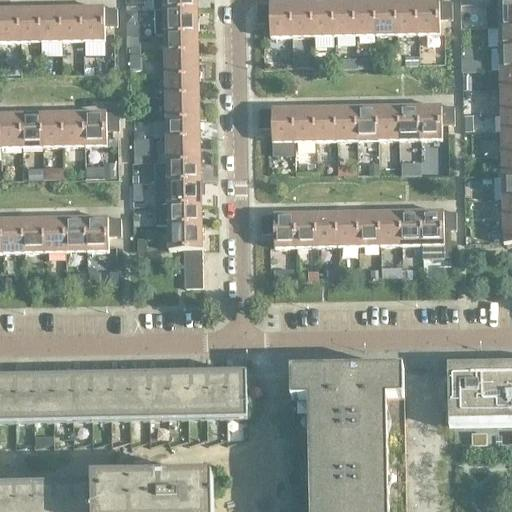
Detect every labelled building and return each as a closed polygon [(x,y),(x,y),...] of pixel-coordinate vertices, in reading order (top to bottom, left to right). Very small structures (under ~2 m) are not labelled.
[(197,12),(196,0),(163,0),(164,13),(167,13),(197,12)] [(419,37),(418,4),(397,5),(397,38),(419,37)] [(439,13),(439,4),(418,4),(419,37),(440,37),(439,22),(439,13)] [(355,39),(354,5),(333,6),(334,39),(355,39)] [(376,38),(376,5),(354,5),(355,39),(376,38)] [(397,38),(397,5),(376,5),(376,38),(397,38)] [(313,39),(312,6),(291,7),(292,40),(313,39)] [(334,39),(333,6),(312,6),(313,39),(334,39)] [(511,30),(511,6),(502,7),(502,30),(502,31),(511,30)] [(292,40),(291,7),(270,7),(270,16),(270,25),(271,40),(292,40)] [(62,45),(62,11),(41,12),(41,45),(62,45)] [(84,44),(83,11),(62,11),(62,45),(84,44)] [(104,20),(104,11),(83,11),(84,44),(105,44),(104,29),(104,20)] [(0,45),(20,45),(19,12),(0,12),(0,45)] [(41,45),(41,12),(19,12),(20,45),(41,45)] [(198,37),(197,12),(167,13),(167,38),(198,37)] [(511,49),(511,30),(502,31),(502,30),(499,30),(500,51),(503,50),(511,49)] [(198,55),(198,37),(167,38),(164,38),(165,56),(168,56),(198,55)] [(511,73),(511,49),(503,50),(503,73),(503,74),(511,73)] [(199,80),(198,55),(168,56),(168,80),(168,81),(199,80)] [(511,92),(511,73),(503,74),(503,73),(500,73),(500,93),(503,93),(511,92)] [(199,98),(199,80),(168,81),(168,80),(165,81),(166,99),(169,99),(199,98)] [(511,116),(511,92),(503,93),(504,116),(504,117),(511,116)] [(199,123),(199,98),(169,99),(169,123),(169,124),(199,123)] [(441,118),(441,109),(420,110),(421,143),(442,142),(441,128),(441,118)] [(378,143),(378,110),(357,111),(357,144),(378,143)] [(399,143),(399,110),(378,110),(378,143),(399,143)] [(421,143),(420,110),(399,110),(399,143),(421,143)] [(315,145),(314,111),(293,112),(294,145),(315,145)] [(336,144),(335,111),(314,111),(315,145),(336,144)] [(357,111),(335,111),(336,144),(357,144),(357,111)] [(294,145),(293,112),(272,112),(272,122),(272,131),(272,145),(294,145)] [(64,150),(64,116),(43,117),(43,150),(64,150)] [(86,149),(85,116),(64,116),(64,150),(86,149)] [(106,125),(106,116),(85,116),(86,149),(107,149),(106,134),(106,125)] [(511,135),(511,116),(504,117),(504,116),(501,116),(501,137),(504,136),(511,135)] [(22,151),(21,117),(0,118),(1,151),(22,151)] [(43,150),(43,117),(21,117),(22,151),(43,150)] [(200,142),(199,123),(169,124),(169,123),(166,124),(167,143),(170,143),(170,142),(200,142)] [(200,166),(200,142),(170,142),(170,143),(170,166),(200,166)] [(511,178),(511,159),(505,160),(505,159),(502,159),(502,180),(505,179),(511,178)] [(201,185),(200,166),(170,166),(167,166),(167,186),(170,186),(170,185),(201,185)] [(201,209),(201,185),(170,185),(170,186),(171,209),(201,209)] [(511,221),(511,202),(506,203),(506,202),(503,202),(503,223),(506,223),(506,222),(511,221)] [(202,228),(201,209),(171,209),(168,209),(168,229),(171,229),(171,228),(202,228)] [(401,249),(401,215),(380,216),(380,249),(401,249)] [(423,248),(422,215),(401,215),(401,249),(423,248)] [(443,224),(443,215),(422,215),(423,248),(444,248),(444,233),(443,224)] [(359,250),(359,216),(337,217),(338,250),(359,250)] [(380,249),(380,216),(359,216),(359,250),(380,249)] [(296,251),(295,217),(274,218),(274,227),(274,236),(275,251),(296,251)] [(317,250),(316,217),(295,217),(296,251),(317,250)] [(338,250),(337,217),(316,217),(317,250),(338,250)] [(87,255),(87,221),(66,222),(66,255),(87,255)] [(108,230),(108,221),(87,221),(87,255),(108,254),(108,239),(108,230)] [(45,256),(44,222),(23,223),(24,256),(45,256)] [(66,255),(66,222),(44,222),(45,256),(66,255)] [(24,256),(23,223),(2,223),(3,256),(24,256)] [(202,252),(202,228),(171,228),(171,229),(172,253),(184,253),(193,253),(202,252)] [(511,366),(448,368),(449,415),(449,425),(449,431),(511,430),(511,366)] [(389,510),(387,401),(397,401),(397,399),(396,399),(402,374),(404,374),(404,371),(356,372),(356,367),(338,368),(338,372),(291,373),(291,376),(292,376),(299,401),(298,401),(298,403),(309,403),(311,511),(389,510)] [(248,422),(247,388),(247,376),(227,377),(228,388),(228,423),(248,422)] [(190,423),(189,389),(189,377),(169,378),(170,389),(170,424),(190,423)] [(209,423),(208,388),(208,377),(189,377),(189,389),(190,423),(209,423)] [(228,423),(228,388),(227,377),(208,377),(208,388),(209,423),(228,423)] [(131,424),(131,390),(131,378),(111,379),(112,390),(112,425),(131,424)] [(151,424),(150,389),(150,378),(131,378),(131,390),(131,424),(151,424)] [(170,424),(170,389),(169,378),(150,378),(150,389),(151,424),(170,424)] [(93,425),(92,390),(92,379),(73,380),(73,391),(73,425),(93,425)] [(112,425),(112,390),(111,379),(92,379),(92,390),(93,425),(112,425)] [(0,426),(15,427),(15,392),(15,381),(0,380),(0,426)] [(35,426),(34,392),(34,380),(15,381),(15,392),(15,427),(35,426)] [(54,426),(53,391),(53,380),(34,380),(34,392),(35,426),(54,426)] [(73,425),(73,391),(73,380),(53,380),(53,391),(54,426),(73,425)] [(213,511),(213,483),(213,479),(193,480),(193,483),(193,511),(213,511)] [(173,511),(173,484),(173,480),(133,481),(133,485),(133,511),(173,511)] [(193,511),(193,483),(193,480),(173,480),(173,484),(173,511),(193,511)] [(114,511),(113,485),(113,481),(93,482),(93,485),(94,485),(94,511),(114,511)] [(133,511),(133,485),(133,481),(113,481),(113,485),(114,511),(133,511)] [(94,511),(94,485),(93,485),(75,486),(75,511),(94,511)] [(56,511),(56,486),(36,487),(36,511),(56,511)] [(75,511),(75,486),(56,486),(56,511),(75,511)] [(0,511),(17,511),(17,487),(0,487),(0,511)] [(36,511),(36,487),(17,487),(17,511),(36,511)]
